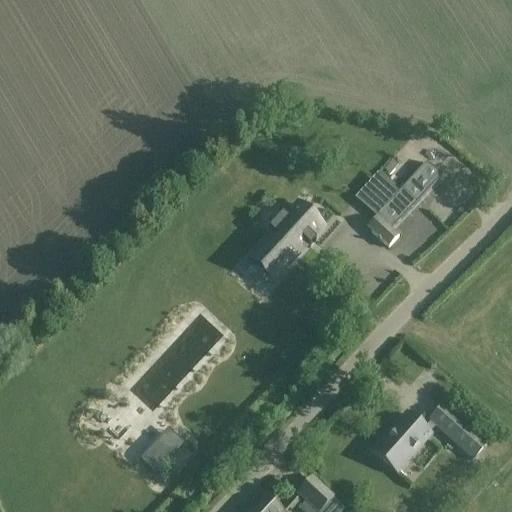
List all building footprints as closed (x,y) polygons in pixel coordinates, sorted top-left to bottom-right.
[(380,243),(389,251),(400,239),(391,231),(441,178),(428,165),(368,231),(380,243)] [(457,186),(428,222),(452,240),(489,193),(479,186),(470,196),(457,186)] [(313,241),(323,230),(298,207),(285,221),(283,218),(269,233),(272,236),(256,252),(281,275),(307,247),(310,249),(316,243),(313,241)] [(406,279),(440,250),(422,229),(388,259),(406,279)] [(340,259),(320,271),(329,286),(349,274),(340,259)] [(303,315),(313,302),(298,291),(289,304),(303,315)] [(445,407),(430,423),(473,462),(488,446),(445,407)] [(407,418),(372,456),(396,478),(431,440),(407,418)] [(168,432),(140,461),(156,476),(184,447),(168,432)] [(298,497),(314,511),(324,511),(334,502),(313,482),(298,497)] [(280,511),(267,499),(255,511),(254,511),(280,511)]
